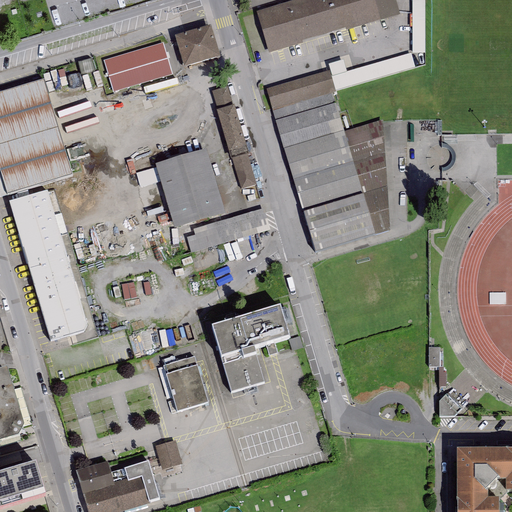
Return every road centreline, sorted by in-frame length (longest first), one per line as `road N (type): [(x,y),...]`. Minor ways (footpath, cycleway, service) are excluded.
road 1 (residential): [(221,9),(341,415),(437,435),(511,435)]
road 2 (unknown): [(0,470),(170,425),(274,408)]
road 3 (residential): [(73,511),(0,263)]
road 4 (residential): [(0,77),(221,9)]
road 5 (unknown): [(242,80),(396,35),(408,21),(407,0)]
road 6 (residential): [(180,0),(0,52)]
road 7 (unknown): [(137,306),(225,284),(291,242)]
